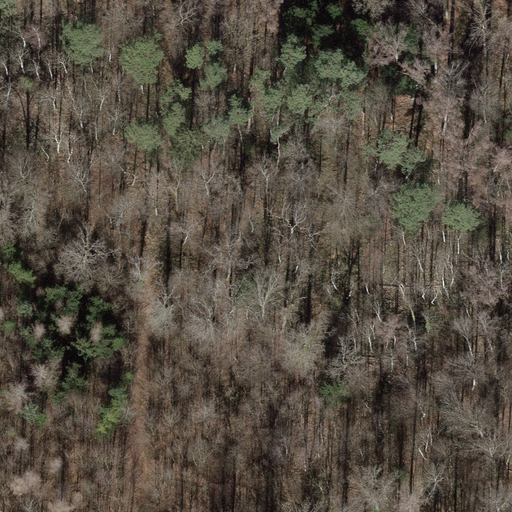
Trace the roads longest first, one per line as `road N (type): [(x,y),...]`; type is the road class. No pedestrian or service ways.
road 1 (track): [(0,78),(119,188),(149,254),(154,343),(127,452),(137,511)]
road 2 (track): [(311,511),(0,405)]
